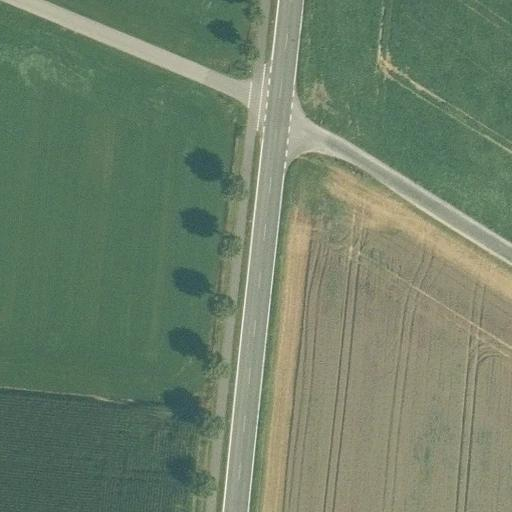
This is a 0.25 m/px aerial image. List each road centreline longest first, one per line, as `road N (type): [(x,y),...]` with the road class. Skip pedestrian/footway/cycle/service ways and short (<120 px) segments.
road 1 (secondary): [(237,511),(276,127)]
road 2 (unclassified): [(276,127),(331,138),(511,254)]
road 3 (unclassified): [(279,98),(253,94),(39,0)]
